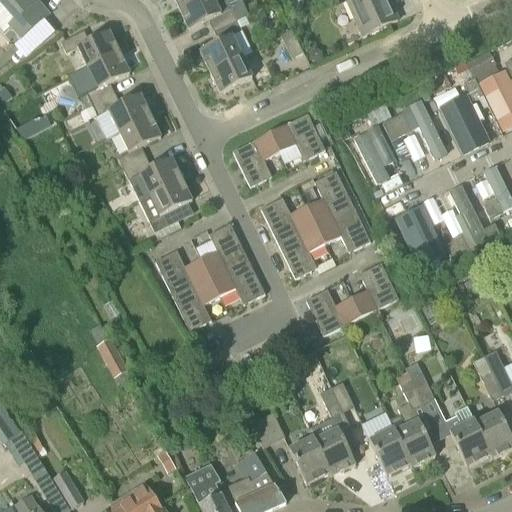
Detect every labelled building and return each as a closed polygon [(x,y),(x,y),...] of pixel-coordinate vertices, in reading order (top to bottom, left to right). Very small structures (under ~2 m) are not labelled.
[(0,0),(0,32),(3,35),(10,29),(21,41),(48,17),(37,4),(42,0),(0,0)] [(172,0),(179,12),(203,0),(172,0)] [(208,23),(213,34),(248,17),(243,6),(232,11),(226,0),(203,0),(179,12),(189,33),(208,23)] [(386,7),(382,0),(351,0),(348,1),(357,20),(355,21),(363,39),(397,23),(389,5),(386,7)] [(242,34),(238,25),(249,19),(248,17),(213,34),(219,45),(199,54),(210,76),(241,60),(231,39),(242,34)] [(291,32),(280,38),(292,61),(303,56),(291,32)] [(119,56),(108,35),(89,44),(84,33),(60,45),(66,56),(77,51),(87,71),(119,56)] [(491,54),(470,63),(478,81),(499,72),(491,54)] [(68,81),(70,86),(82,110),(90,106),(92,108),(115,97),(110,86),(129,77),(119,56),(87,71),(68,81)] [(251,81),(251,80),(262,74),(253,56),(242,61),(241,60),(210,76),(220,96),(251,81)] [(511,84),(505,70),(480,82),(505,130),(511,126),(511,84)] [(463,86),(472,104),(483,99),(474,80),(463,86)] [(484,140),(459,87),(437,97),(462,150),(484,140)] [(118,135),(150,119),(140,98),(120,108),(115,97),(92,108),(97,119),(108,114),(118,135)] [(405,112),(428,163),(446,155),(423,104),(405,112)] [(392,121),(401,139),(411,134),(402,116),(392,121)] [(306,156),(309,162),(325,154),(307,118),(270,137),(279,156),(295,148),(300,159),(306,156)] [(123,172),(146,160),(141,150),(160,140),(150,119),(118,135),(128,155),(117,161),(123,172)] [(391,144),(401,139),(392,121),(382,126),(391,144)] [(391,177),(374,132),(352,141),(369,185),(391,177)] [(279,156),(270,137),(232,155),(250,191),(266,183),(263,177),(268,174),(263,164),(279,156)] [(146,160),(123,172),(128,183),(139,177),(150,198),(181,183),(171,162),(151,171),(146,160)] [(315,229),(352,210),(335,175),(319,183),(322,189),(317,192),(322,202),(306,210),(315,229)] [(139,204),(149,224),(154,236),(177,224),(172,213),(191,204),(181,183),(150,198),(139,204)] [(496,238),(470,185),(454,193),(480,246),(496,238)] [(484,193),(503,233),(511,228),(511,210),(500,185),(484,193)] [(260,212),(278,247),(315,229),(306,210),(290,218),(285,208),(279,210),(276,204),(260,212)] [(352,210),(315,229),(324,248),(340,240),(345,250),(351,248),(354,253),(370,245),(352,210)] [(442,267),(417,221),(401,230),(426,276),(442,267)] [(308,255),(324,248),(315,229),(278,247),(295,282),(311,274),(308,269),(313,266),(308,255)] [(216,254),(200,262),(209,281),(247,263),(233,233),(227,236),(224,230),(208,238),(216,254)] [(453,239),(463,257),(471,253),(462,235),(453,239)] [(463,257),(453,239),(441,245),(451,263),(463,257)] [(155,265),(172,300),(209,281),(200,262),(184,270),(179,260),(174,263),(171,257),(155,265)] [(247,263),(209,281),(219,300),(235,292),(240,302),(245,300),(248,306),(264,298),(247,263)] [(367,281),(362,283),(367,294),(351,302),(360,321),(398,302),(380,267),(364,275),(367,281)] [(203,308),(219,300),(209,281),(172,300),(189,335),(205,327),(202,321),(208,318),(203,308)] [(324,302),(321,296),(305,304),(323,339),(332,335),(335,343),(348,337),(344,329),(360,321),(351,302),(335,310),(330,299),(324,302)] [(96,350),(114,382),(128,375),(110,343),(96,350)] [(511,386),(511,387),(495,354),(483,360),(503,399),(511,394),(511,386)] [(492,405),(503,399),(483,360),(472,365),(492,405)] [(405,372),(410,383),(422,408),(434,402),(416,366),(405,372)] [(394,433),(393,431),(392,431),(409,468),(411,471),(435,459),(412,412),(422,408),(410,383),(400,388),(409,406),(397,412),(405,428),(394,433)] [(343,416),(354,411),(342,386),(331,392),(343,416)] [(343,416),(331,392),(320,397),(332,422),(343,416)] [(22,437),(0,405),(0,442),(5,449),(22,437)] [(466,410),(490,459),(491,462),(511,451),(511,442),(498,414),(474,425),(466,409),(466,410)] [(449,435),(466,471),(490,459),(466,410),(454,416),(455,419),(444,425),(449,435)] [(273,416),(248,428),(263,451),(285,441),(273,416)] [(313,440),(311,441),(329,477),(329,476),(331,479),(355,467),(338,431),(314,442),(313,440)] [(392,431),(368,443),(386,479),(409,468),(392,431)] [(34,454),(42,450),(35,438),(27,442),(34,454)] [(329,477),(311,441),(287,452),(306,488),(329,477)] [(255,458),(236,470),(244,483),(230,489),(237,506),(236,506),(238,511),(272,511),(285,507),(255,458)] [(185,479),(193,495),(200,511),(227,511),(215,486),(221,483),(211,467),(185,479)] [(71,511),(72,511),(84,505),(66,474),(53,481),(71,511)] [(126,494),(110,504),(111,506),(110,507),(112,511),(110,511),(162,511),(146,486),(128,497),(126,494)] [(7,511),(37,511),(38,511),(37,511),(36,511),(28,499),(13,509),(7,511)]
